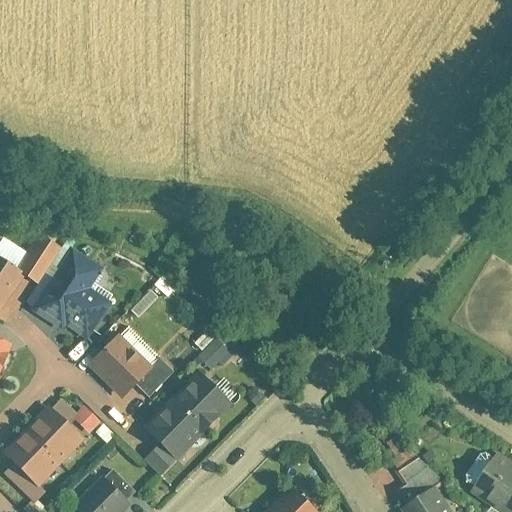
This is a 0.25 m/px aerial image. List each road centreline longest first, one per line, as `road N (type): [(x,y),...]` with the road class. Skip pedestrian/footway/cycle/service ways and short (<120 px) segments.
road 1 (unclassified): [(368,333),(511,164)]
road 2 (unclassified): [(368,333),(511,429)]
road 3 (residential): [(186,511),(291,412)]
road 4 (residential): [(291,412),(367,511)]
